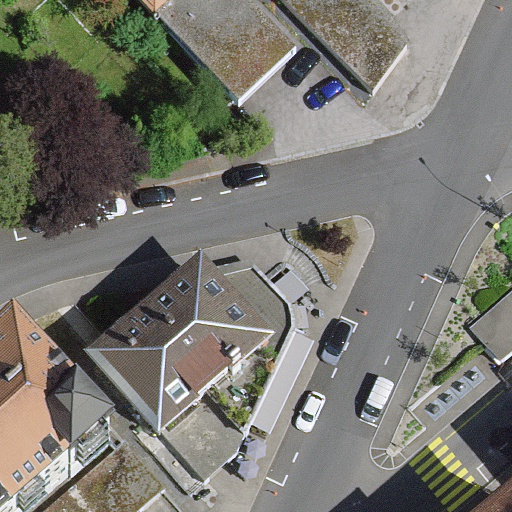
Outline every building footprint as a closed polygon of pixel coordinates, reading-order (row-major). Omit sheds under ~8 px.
[(240,0),(132,0),(156,24),(237,107),(293,54),(240,0)] [(397,25),(372,0),(263,0),(365,104),(405,47),(397,25)] [(208,273),(199,263),(103,349),(88,362),(166,448),(259,365),(276,349),(208,273)] [(511,296),(472,330),(484,344),(501,364),(511,354),(511,296)] [(0,511),(38,511),(70,484),(110,449),(76,411),(13,341),(0,352),(0,511)] [(123,447),(47,511),(135,511),(160,491),(123,447)]
